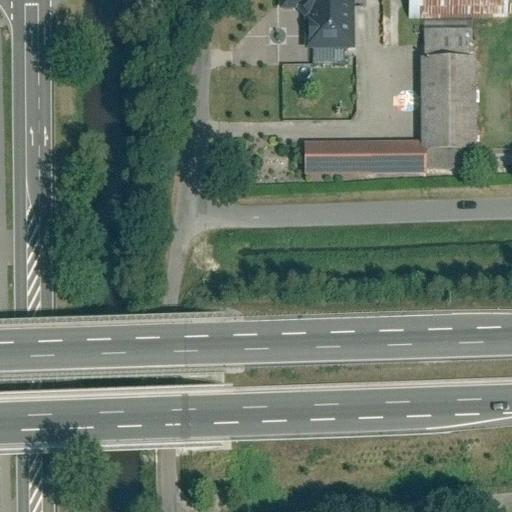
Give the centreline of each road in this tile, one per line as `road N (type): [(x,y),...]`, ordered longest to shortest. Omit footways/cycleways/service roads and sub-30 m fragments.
road 1 (trunk): [(0,423),(511,408)]
road 2 (trunk): [(511,348),(0,363)]
road 3 (tertiary): [(35,511),(30,0)]
road 4 (unclassified): [(185,216),(511,211)]
road 5 (unclassified): [(174,511),(172,309),(185,216)]
road 6 (unclassified): [(185,216),(202,95),(203,0)]
road 7 (unclassified): [(332,511),(511,499)]
